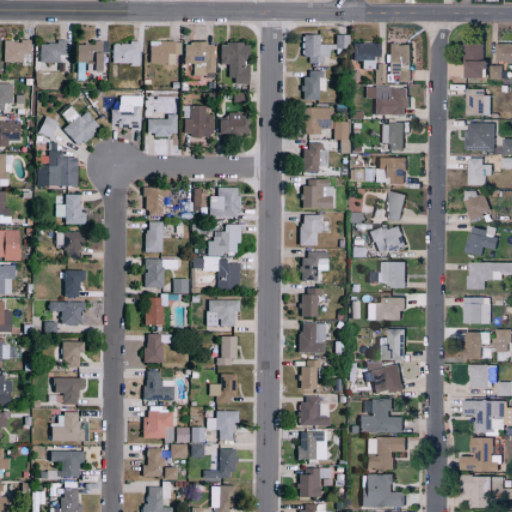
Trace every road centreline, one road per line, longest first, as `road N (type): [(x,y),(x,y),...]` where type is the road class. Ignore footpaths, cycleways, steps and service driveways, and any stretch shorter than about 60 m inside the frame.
road 1 (residential): [(265,511),(275,14)]
road 2 (residential): [(442,511),(439,17)]
road 3 (residential): [(0,13),(354,15)]
road 4 (residential): [(112,511),(112,184)]
road 5 (residential): [(112,184),(122,169),(271,170)]
road 6 (residential): [(354,15),(511,17)]
